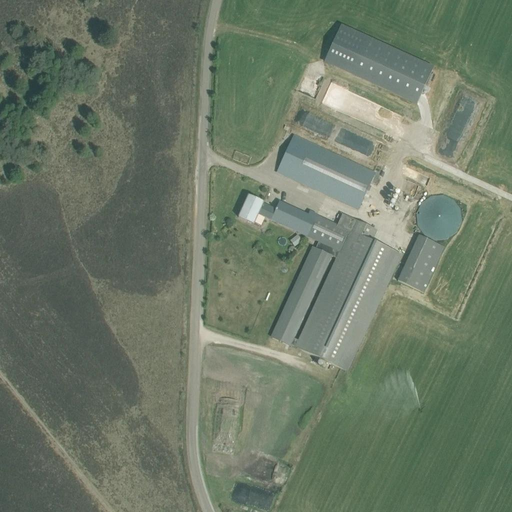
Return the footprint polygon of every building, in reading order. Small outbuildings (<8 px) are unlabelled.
[(237,0),(233,17),(247,20),(251,0),(237,0)] [(433,69),(341,27),(332,45),(325,62),(417,104),(433,69)] [(375,174),(294,137),(277,173),(359,210),(375,174)] [(460,232),(454,195),(416,201),(422,238),(460,232)] [(259,215),(318,242),(315,249),(312,247),(270,337),(288,346),(330,255),(337,259),(295,348),(348,372),(402,255),(372,242),(377,231),(343,215),(337,226),(317,216),(318,215),(310,211),(308,215),(280,202),(276,210),(263,204),(264,203),(249,196),(239,218),(254,225),(259,215)] [(417,236),(398,283),(426,293),(444,246),(417,236)] [(207,368),(258,377),(260,363),(209,354),(207,368)]
